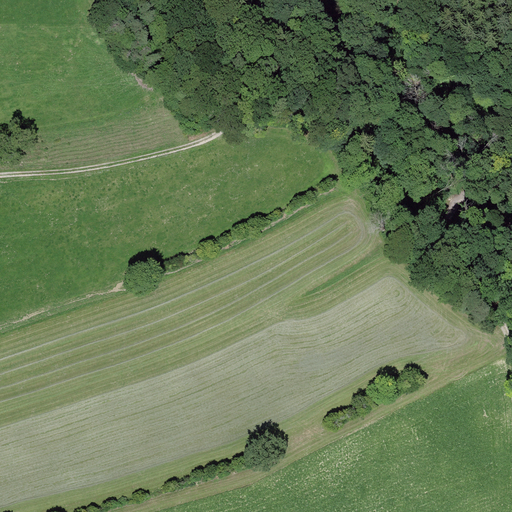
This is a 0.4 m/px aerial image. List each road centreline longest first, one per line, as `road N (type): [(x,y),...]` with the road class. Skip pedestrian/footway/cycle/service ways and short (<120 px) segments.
road 1 (track): [(300,120),(97,170),(0,176)]
road 2 (track): [(511,338),(497,239),(511,220)]
